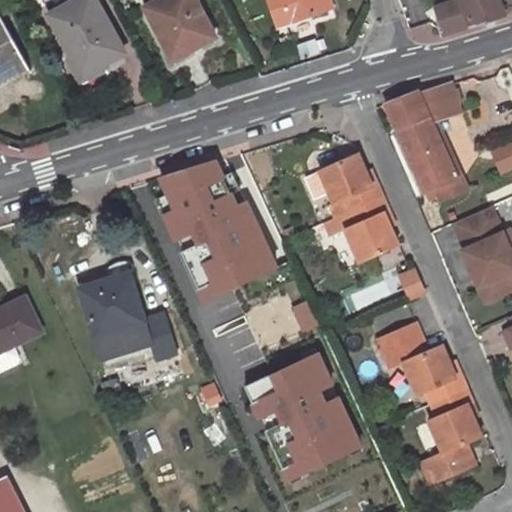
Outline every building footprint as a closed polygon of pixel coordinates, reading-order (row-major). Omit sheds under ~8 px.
[(125,53),(95,0),(78,0),(50,16),(84,75),(125,53)] [(160,0),(148,6),(146,7),(173,59),(214,38),(194,0),(160,0)] [(325,12),(321,0),(267,0),(278,29),(325,12)] [(331,10),(327,0),(321,0),(325,12),(331,10)] [(499,0),(458,0),(436,8),(444,35),(505,16),(499,0)] [(0,74),(25,61),(0,16),(0,74)] [(0,84),(29,68),(25,61),(0,74),(0,84)] [(385,104),(423,191),(433,187),(439,201),(465,190),(460,175),(455,177),(430,122),(435,121),(462,113),(453,84),(418,96),(417,93),(385,104)] [(455,177),(460,175),(435,121),(430,122),(455,177)] [(357,154),(318,171),(326,191),(332,203),(340,200),(346,213),(381,198),(375,183),(370,185),(364,171),(357,154)] [(278,267),(250,201),(238,206),(219,159),(157,184),(204,298),(278,267)] [(369,169),(364,171),(370,185),(375,183),(369,169)] [(318,171),(305,177),(314,197),(326,191),(318,171)] [(343,229),(357,261),(396,244),(388,227),(383,213),(387,211),(381,198),(346,213),(351,226),(343,229)] [(489,206),(452,221),(464,249),(462,249),(483,300),(511,287),(511,284),(506,271),(511,268),(511,239),(508,230),(501,233),(489,206)] [(383,213),(388,227),(393,225),(387,211),(383,213)] [(107,276),(108,280),(110,285),(130,279),(136,278),(132,269),(107,276)] [(420,269),(401,273),(408,300),(427,295),(420,269)] [(108,280),(80,288),(101,356),(149,341),(152,350),(154,357),(175,350),(163,312),(143,318),(130,279),(110,285),(108,280)] [(26,296),(0,308),(0,371),(22,361),(15,345),(43,331),(26,296)] [(414,324),(375,341),(387,369),(402,363),(415,395),(423,392),(428,405),(466,390),(459,376),(454,378),(448,365),(441,347),(426,352),(414,324)] [(149,341),(101,356),(104,366),(152,350),(149,341)] [(290,345),(241,367),(252,392),(261,388),(266,400),(287,444),(271,451),(286,481),(345,454),(332,425),(329,426),(290,345)] [(454,363),(448,365),(454,378),(459,376),(454,363)] [(118,379),(102,383),(106,399),(122,394),(118,379)] [(261,388),(252,392),(257,404),(266,400),(261,388)] [(427,422),(441,454),(421,462),(432,488),(476,469),(465,443),(480,437),(471,418),(466,406),(471,403),(466,390),(428,405),(434,419),(427,422)] [(471,418),(477,416),(471,403),(466,406),(471,418)] [(0,511),(14,511),(0,482),(0,511)]
